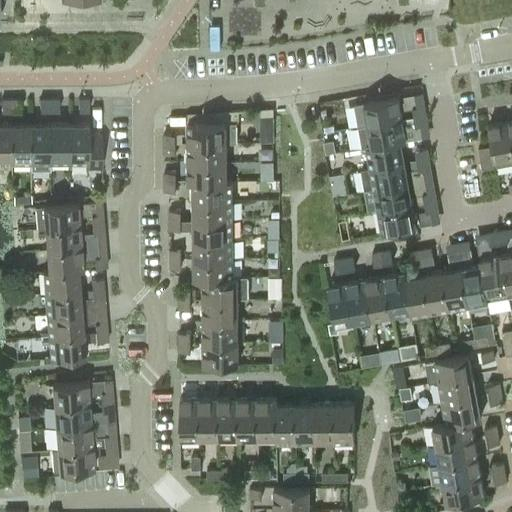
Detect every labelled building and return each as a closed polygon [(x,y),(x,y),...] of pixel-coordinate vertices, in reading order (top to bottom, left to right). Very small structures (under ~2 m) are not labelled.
[(359,125),(368,123),(402,117),(398,96),(355,103),(359,125)] [(2,109),(11,109),(11,97),(1,98),(2,109)] [(11,97),(11,109),(21,109),(21,97),(11,97)] [(40,109),(51,109),(51,97),(40,97),(40,109)] [(51,97),(51,109),(62,109),(62,97),(51,97)] [(88,109),(88,97),(78,97),(79,109),(88,109)] [(413,106),(415,115),(426,113),(424,104),(413,106)] [(428,123),(426,113),(415,115),(416,125),(428,123)] [(368,123),(372,144),(372,145),(401,139),(401,140),(406,139),(402,117),(368,123)] [(511,162),(511,128),(510,119),(489,123),(496,165),(511,162)] [(0,160),(12,160),(11,121),(0,121),(0,160)] [(12,160),(31,160),(30,121),(11,121),(12,160)] [(50,168),(50,160),(50,121),(30,121),(31,160),(31,168),(50,168)] [(50,160),(69,160),(69,121),(50,121),(50,160)] [(89,121),(69,121),(69,160),(88,160),(88,165),(102,165),(102,133),(89,133),(89,121)] [(188,122),(188,142),(227,141),(227,122),(188,122)] [(266,129),(261,135),(261,140),(273,140),(273,129),(266,129)] [(164,132),(164,142),(176,142),(176,132),(164,132)] [(367,145),(371,167),(405,161),(401,140),(401,139),(372,145),(372,144),(367,145)] [(333,140),(325,141),(326,152),(335,150),(333,140)] [(227,161),(227,141),(188,142),(188,161),(227,161)] [(176,151),(176,142),(164,142),(164,151),(176,151)] [(482,168),(494,166),(490,145),(479,147),(482,168)] [(416,149),(417,159),(429,157),(427,147),(416,149)] [(430,166),(429,157),(417,159),(419,168),(430,166)] [(188,180),(193,180),(227,180),(227,179),(227,161),(188,161),(188,180)] [(405,161),(371,167),(362,168),(365,190),(374,188),(409,182),(405,161)] [(164,171),(164,181),(176,181),(176,171),(164,171)] [(343,172),(329,175),(331,186),(345,183),(343,172)] [(193,180),(193,199),(232,199),(232,179),(227,179),(227,180),(193,180)] [(176,190),(176,181),(164,181),(164,190),(176,190)] [(378,209),(413,203),(409,182),(374,188),(378,209)] [(423,192),(425,201),(436,199),(435,190),(423,192)] [(232,218),(232,199),(193,199),(194,218),(232,218)] [(438,209),(436,199),(425,201),(427,211),(438,209)] [(43,204),(45,226),(79,223),(78,201),(43,204)] [(416,225),(413,203),(378,209),(382,231),(416,225)] [(169,209),(169,219),(181,219),(181,209),(169,209)] [(91,213),(92,223),(103,222),(103,212),(91,213)] [(233,237),(232,218),(194,218),(194,237),(233,237)] [(181,228),(181,219),(169,219),(169,229),(181,228)] [(103,222),(92,223),(92,232),(104,231),(103,222)] [(45,226),(46,248),(81,245),(79,223),(45,226)] [(507,228),(497,230),(499,241),(509,240),(507,228)] [(490,243),(499,241),(497,230),(488,232),(490,243)] [(233,256),(233,237),(194,237),(194,257),(233,256)] [(452,264),(476,262),(474,238),(449,240),(452,264)] [(46,248),(48,269),(78,267),(83,267),(81,245),(46,248)] [(170,248),(170,257),(181,257),(181,248),(170,248)] [(393,261),(391,249),(381,251),(384,262),(393,261)] [(374,264),(384,262),(381,251),(372,253),(374,264)] [(511,251),(502,253),(509,296),(511,295),(511,251)] [(509,296),(502,253),(480,257),(481,262),(486,291),(487,291),(488,299),(509,296)] [(95,266),(101,266),(106,265),(106,255),(94,256),(95,266)] [(233,276),(233,275),(233,256),(194,257),(194,276),(203,276),(233,276)] [(355,267),(353,256),(344,258),(346,269),(355,267)] [(181,267),(181,257),(170,257),(170,267),(181,267)] [(336,271),(346,269),(344,258),(334,259),(336,271)] [(481,262),(462,265),(469,304),(489,300),(488,299),(487,291),(486,291),(481,262)] [(469,304),(462,265),(443,269),(450,307),(469,304)] [(43,269),(45,291),(80,288),(78,267),(48,269),(43,269)] [(443,269),(425,272),(431,310),(450,307),(443,269)] [(405,270),(386,274),(392,312),(411,309),(406,275),(405,270)] [(425,272),(406,275),(411,309),(412,314),(431,310),(425,272)] [(374,316),(392,312),(386,274),(367,277),(374,316)] [(248,275),(233,275),(233,276),(203,276),(203,297),(238,297),(248,297),(248,275)] [(91,278),(92,288),(103,287),(102,277),(91,278)] [(355,319),(374,316),(367,277),(348,281),(355,319)] [(335,322),(355,319),(348,281),(329,284),(335,322)] [(103,287),(92,288),(92,297),(104,296),(103,287)] [(81,310),(80,288),(45,291),(47,313),(81,310)] [(179,298),(191,298),(191,288),(179,288),(179,298)] [(238,319),(238,297),(203,297),(203,319),(238,319)] [(191,307),(191,298),(179,298),(179,307),(191,307)] [(83,331),(81,310),(47,313),(48,334),(83,331)] [(238,340),(238,319),(203,319),(203,341),(238,340)] [(95,321),(95,331),(107,330),(106,320),(95,321)] [(507,354),(511,353),(511,328),(502,331),(507,354)] [(108,340),(107,330),(95,331),(96,341),(108,340)] [(85,354),(83,331),(48,334),(50,356),(85,354)] [(179,331),(179,341),(191,341),(191,331),(179,331)] [(487,334),(475,337),(477,345),(489,343),(487,334)] [(464,348),(477,345),(475,337),(463,339),(464,348)] [(238,362),(238,340),(203,341),(204,363),(238,362)] [(191,351),(191,341),(179,341),(179,351),(191,351)] [(450,341),(437,344),(439,352),(451,350),(450,341)] [(426,354),(439,352),(437,344),(425,346),(426,354)] [(483,360),(495,358),(493,348),(481,350),(483,360)] [(281,349),(273,349),(273,360),(281,360),(281,349)] [(435,358),(439,380),(473,374),(469,352),(435,358)] [(477,395),(473,374),(439,380),(443,401),(477,395)] [(52,382),(54,404),(89,402),(87,379),(52,382)] [(489,393),(500,391),(499,382),(487,384),(489,393)] [(399,387),(401,399),(412,397),(410,385),(399,387)] [(100,391),(101,400),(112,399),(112,390),(100,391)] [(502,401),(500,391),(489,393),(491,403),(502,401)] [(443,401),(446,422),(447,422),(472,418),(472,419),(481,417),(477,395),(443,401)] [(258,396),(238,397),(239,435),(258,435),(258,396)] [(258,435),(276,435),(277,435),(277,401),(277,396),(258,396),(258,435)] [(181,436),(200,435),(200,397),(180,397),(181,436)] [(200,435),(219,435),(219,397),(200,397),(200,435)] [(219,435),(239,435),(238,397),(219,397),(219,435)] [(113,409),(112,399),(101,400),(102,410),(113,409)] [(296,401),(277,401),(277,435),(276,435),(276,440),(296,440),(296,401)] [(315,401),(296,401),(296,440),(315,440),(315,401)] [(335,401),(315,401),(315,440),(335,440),(335,401)] [(354,401),(335,401),(335,440),(354,440),(354,401)] [(90,423),(89,402),(54,404),(55,426),(90,423)] [(419,406),(404,409),(406,420),(421,417),(419,406)] [(28,414),(17,415),(18,428),(29,427),(28,414)] [(433,424),(436,444),(475,437),(472,419),(472,418),(447,422),(446,422),(433,424)] [(91,435),(90,423),(55,426),(57,447),(92,444),(104,443),(116,442),(115,433),(91,435)] [(487,435),(498,433),(496,423),(485,425),(487,435)] [(500,442),(498,433),(487,435),(488,444),(500,442)] [(478,456),(475,437),(436,444),(440,463),(478,456)] [(29,438),(19,439),(20,449),(30,449),(29,438)] [(117,452),(116,442),(104,443),(105,453),(117,452)] [(94,467),(92,444),(57,447),(50,448),(52,470),(94,467)] [(35,455),(21,456),(23,475),(36,474),(35,455)] [(192,468),(200,468),(200,455),(192,455),(192,468)] [(482,475),(478,456),(440,463),(443,481),(482,475)] [(492,463),(493,473),(505,471),(503,461),(492,463)] [(220,477),(219,468),(207,468),(207,477),(220,477)] [(232,468),(219,468),(220,477),(232,477),(232,468)] [(258,477),(258,468),(245,468),(245,477),(258,477)] [(271,468),(258,468),(258,477),(271,477),(271,468)] [(297,480),(297,471),(284,471),(284,480),(297,480)] [(309,471),(297,471),(297,480),(309,480),(309,471)] [(323,480),(335,480),(335,471),(322,471),(323,480)] [(335,471),(335,480),(348,480),(348,471),(335,471)] [(506,480),(505,471),(493,473),(495,482),(506,480)] [(485,494),(482,475),(443,481),(447,501),(485,494)] [(250,486),(250,496),(262,496),(262,486),(250,486)] [(276,492),(276,511),(311,511),(311,492),(276,492)]
